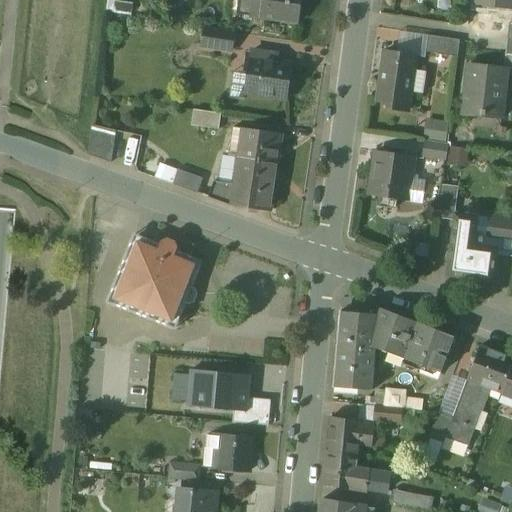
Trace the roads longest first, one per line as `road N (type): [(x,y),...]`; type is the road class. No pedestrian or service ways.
road 1 (residential): [(0,142),(320,268)]
road 2 (residential): [(360,0),(320,268)]
road 3 (residential): [(320,268),(297,511)]
road 4 (residential): [(320,268),(511,337)]
road 5 (primary): [(16,0),(0,158)]
